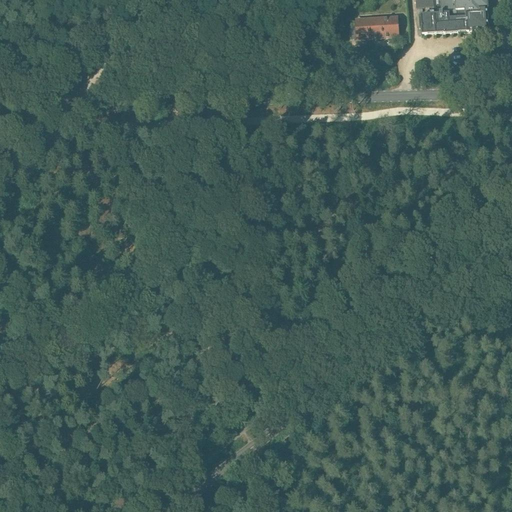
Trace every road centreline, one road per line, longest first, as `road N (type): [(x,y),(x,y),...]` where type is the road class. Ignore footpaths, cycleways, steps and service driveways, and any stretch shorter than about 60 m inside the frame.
road 1 (secondary): [(511,92),(0,107)]
road 2 (secondary): [(168,511),(511,246)]
